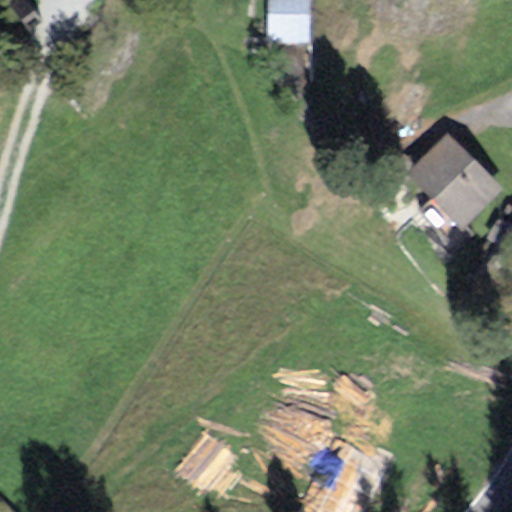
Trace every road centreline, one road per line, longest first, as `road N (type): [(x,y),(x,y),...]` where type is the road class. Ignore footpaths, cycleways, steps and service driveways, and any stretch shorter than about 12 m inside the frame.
road 1 (track): [(511,103),(460,123),(396,132),(371,126),(291,64)]
road 2 (track): [(70,0),(34,81),(0,209)]
